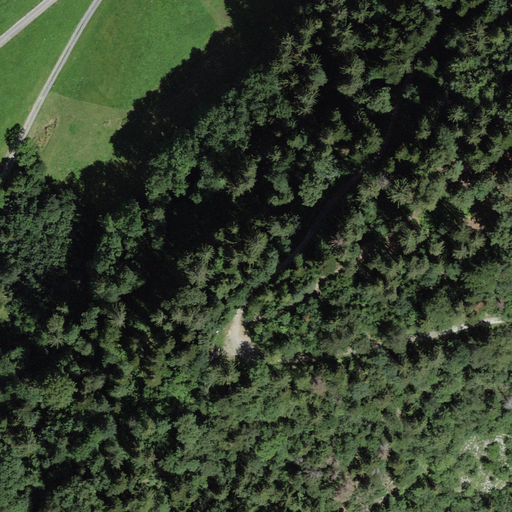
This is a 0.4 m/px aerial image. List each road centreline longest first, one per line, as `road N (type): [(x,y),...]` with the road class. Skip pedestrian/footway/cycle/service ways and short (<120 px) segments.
road 1 (track): [(454,0),(377,154),(245,300),(238,332),(252,352),(278,360),(511,317)]
road 2 (track): [(98,0),(0,181)]
